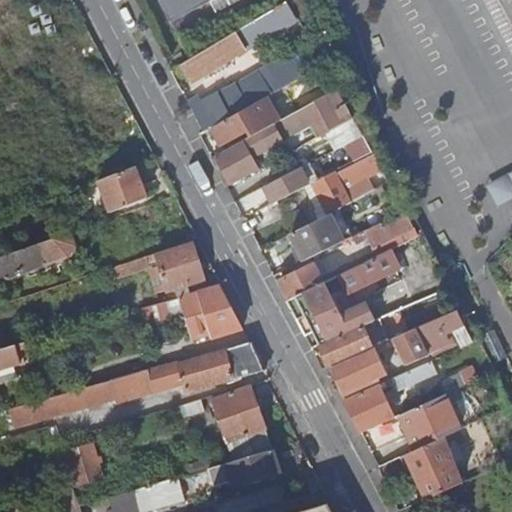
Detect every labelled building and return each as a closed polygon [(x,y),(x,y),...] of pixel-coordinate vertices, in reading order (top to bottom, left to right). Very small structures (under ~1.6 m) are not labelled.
[(0,44),(56,16),(59,15),(51,0),(32,0),(0,16),(0,44)] [(216,0),(157,0),(170,25),(216,0)] [(511,0),(496,0),(511,30),(511,0)] [(190,84),(295,21),(285,3),(176,69),(179,75),(184,73),(190,84)] [(63,29),(82,20),(75,7),(59,15),(56,16),(63,29)] [(52,70),(36,35),(10,47),(26,82),(52,70)] [(272,95),(286,88),(279,74),(264,82),(272,95)] [(0,121),(56,95),(46,76),(0,97),(0,121)] [(249,109),(270,96),(272,95),(264,82),(241,95),(249,109)] [(232,185),(259,171),(253,161),(279,147),(277,143),(323,118),(330,131),(354,119),(338,90),(284,120),(251,137),(217,157),(232,185)] [(222,147),(249,132),(251,137),(284,120),(270,96),(249,109),(230,119),(212,129),(222,147)] [(204,133),(212,129),(230,119),(222,103),(196,119),(204,133)] [(329,215),(349,204),(342,192),(382,171),(374,155),(334,175),(333,173),(313,184),(329,215)] [(110,214),(146,199),(134,168),(98,182),(110,214)] [(273,204),(308,186),(299,170),(265,187),(273,204)] [(511,170),(489,183),(501,204),(511,197),(511,170)] [(365,232),(373,248),(374,248),(378,257),(391,251),(418,238),(413,228),(405,212),(365,232)] [(306,262),(343,243),(329,215),(292,235),(306,262)] [(0,281),(72,257),(75,252),(76,249),(71,234),(0,259),(0,281)] [(167,291),(204,279),(193,243),(156,255),(167,291)] [(372,324),(365,308),(354,313),(346,297),(399,270),(391,251),(378,257),(331,280),(323,284),(295,298),(289,301),(287,302),(305,337),(312,334),(320,345),(372,324)] [(114,281),(150,269),(147,258),(110,270),(114,281)] [(295,298),(323,284),(331,280),(329,275),(321,280),(314,266),(280,283),(289,301),(295,298)] [(165,320),(184,315),(186,323),(191,341),(210,336),(211,340),(240,331),(218,287),(180,299),(180,300),(160,306),(165,320)] [(146,326),(165,320),(160,306),(141,312),(146,326)] [(367,307),(365,308),(372,324),(374,322),(367,307)] [(184,315),(165,320),(146,326),(146,329),(148,334),(186,323),(184,315)] [(431,353),(447,345),(436,321),(420,328),(431,353)] [(330,367),(366,351),(372,349),(362,328),(320,345),(330,367)] [(406,367),(426,358),(414,330),(394,339),(406,367)] [(129,400),(183,384),(186,393),(265,369),(251,344),(179,365),(178,363),(158,368),(9,410),(15,429),(115,399),(115,398),(127,394),(129,400)] [(342,396),(379,380),(366,351),(330,367),(342,396)] [(397,392),(436,374),(431,362),(392,380),(397,392)] [(446,396),(467,386),(462,375),(441,384),(446,396)] [(362,434),(393,420),(378,387),(345,402),(362,434)] [(234,441),(241,460),(271,452),(249,389),(213,402),(227,444),(234,441)] [(417,451),(439,441),(460,431),(444,397),(400,417),(417,451)] [(426,500),(463,484),(452,459),(448,461),(439,441),(417,451),(410,454),(419,475),(416,476),(426,500)] [(64,455),(74,488),(104,479),(93,446),(64,455)] [(241,460),(208,470),(213,487),(231,482),(232,486),(278,472),(271,452),(241,460)] [(118,498),(121,511),(142,511),(183,500),(177,480),(118,498)]
